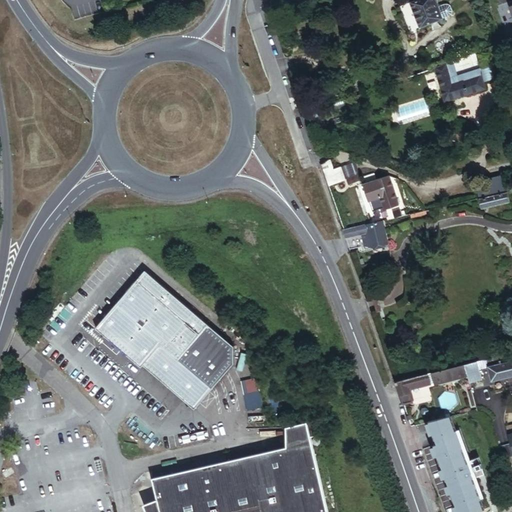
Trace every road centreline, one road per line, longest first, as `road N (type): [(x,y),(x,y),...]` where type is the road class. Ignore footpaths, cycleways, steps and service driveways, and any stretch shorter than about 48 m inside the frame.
road 1 (secondary): [(284,200),(327,265),(418,511)]
road 2 (unclassified): [(71,189),(43,220),(0,314)]
road 3 (unclassified): [(0,128),(7,218),(0,263)]
